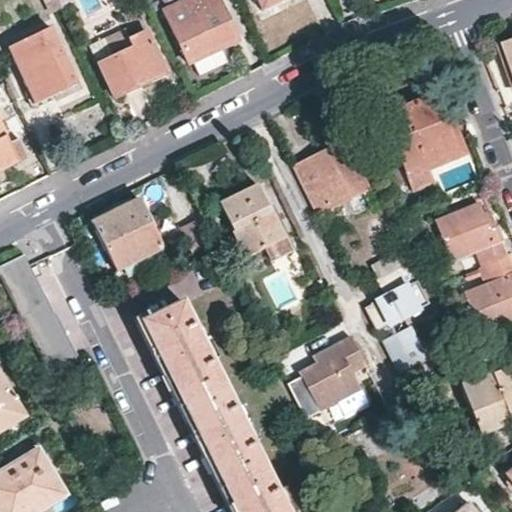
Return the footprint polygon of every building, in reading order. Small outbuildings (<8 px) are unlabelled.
[(57,13),(64,9),(60,0),(46,0),(48,3),(51,2),(57,13)] [(237,40),(218,0),(190,0),(165,12),(189,63),(202,57),(237,40)] [(283,0),(258,0),(263,10),(283,0)] [(77,84),(52,28),(11,48),(36,103),(57,93),(77,84)] [(167,73),(148,31),(129,40),(133,48),(101,64),(115,97),(131,90),(167,73)] [(511,39),(503,43),(511,66),(511,39)] [(431,177),(429,171),(425,162),(450,153),(457,150),(446,125),(440,127),(433,109),(428,98),(384,116),(411,185),(431,177)] [(11,142),(0,119),(0,170),(28,156),(19,138),(11,142)] [(304,162),(293,167),(315,213),(366,187),(344,142),(304,162)] [(425,162),(429,171),(453,162),(450,153),(425,162)] [(272,260),(290,251),(257,185),(237,195),(220,203),(246,256),(266,248),(272,260)] [(162,247),(138,199),(105,215),(91,221),(116,271),(162,247)] [(470,254),(477,270),(507,258),(493,224),(486,226),(483,218),(478,206),(435,223),(450,262),(470,254)] [(215,241),(202,214),(178,226),(191,253),(215,241)] [(26,262),(22,255),(0,265),(0,273),(50,373),(74,361),(26,262)] [(511,270),(507,258),(477,270),(483,284),(487,282),(488,285),(464,295),(480,335),(511,321),(511,270)] [(407,264),(376,280),(386,298),(364,309),(375,332),(376,331),(380,329),(386,341),(382,343),(381,344),(396,375),(423,361),(408,330),(395,336),(389,324),(428,305),(407,264)] [(287,511),(182,302),(141,322),(177,393),(236,511),(287,511)] [(380,329),(376,331),(382,343),(386,341),(380,329)] [(320,367),(287,384),(304,416),(319,408),(325,418),(364,398),(351,374),(364,367),(350,340),(315,357),(320,367)] [(500,422),(511,417),(511,366),(460,388),(479,436),(502,427),(500,422)] [(0,432),(26,416),(17,401),(18,399),(15,395),(13,395),(0,373),(0,432)] [(39,511),(66,496),(39,452),(0,474),(0,511),(39,511)]
